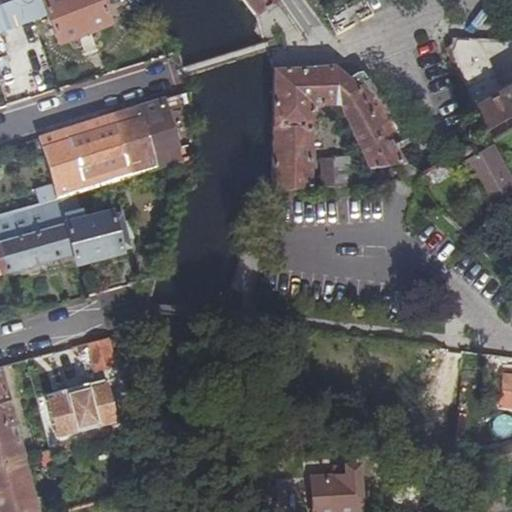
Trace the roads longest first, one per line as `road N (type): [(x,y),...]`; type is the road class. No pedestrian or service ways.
road 1 (residential): [(179,74),(0,129)]
road 2 (residential): [(289,0),(319,41),(341,53),(434,28)]
road 3 (residential): [(145,306),(0,344)]
